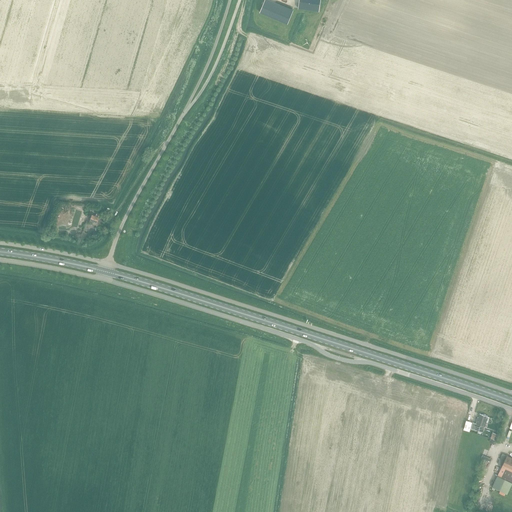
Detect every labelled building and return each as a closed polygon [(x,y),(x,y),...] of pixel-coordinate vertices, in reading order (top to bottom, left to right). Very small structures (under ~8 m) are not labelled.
[(264,0),(260,12),(288,24),(294,10),(270,0),(264,0)] [(319,11),(320,0),(299,0),(298,8),(319,11)] [(89,220),(96,222),(99,215),(96,214),(95,216),(91,214),(89,220)] [(485,424),(484,424),(487,416),(479,413),(478,417),(477,417),(476,421),(477,421),(477,423),(473,422),(471,428),(478,430),(480,425),(485,426),(485,424)] [(511,457),(502,453),(497,463),(501,465),(492,486),(500,490),(505,479),(511,481),(511,457)]
